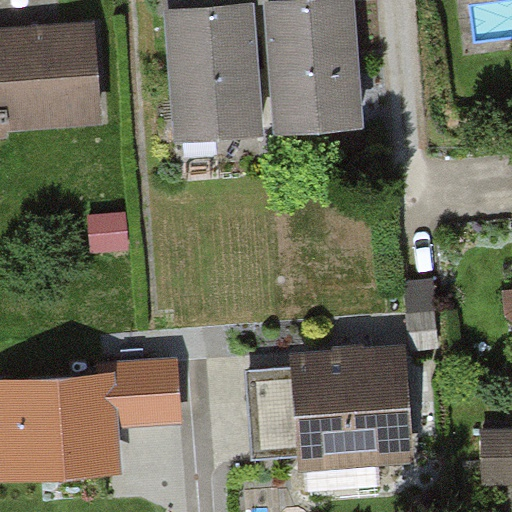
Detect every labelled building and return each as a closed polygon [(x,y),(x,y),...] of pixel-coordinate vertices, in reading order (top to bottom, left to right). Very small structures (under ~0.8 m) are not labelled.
[(217,0),(158,0),(159,14),(171,13),(179,116),(207,114),(216,121),(217,133),(260,129),(250,3),(218,6),(217,0)] [(286,0),(271,1),(281,128),(325,124),(324,112),(332,104),(359,101),(350,0),(286,0)] [(0,122),(99,115),(93,29),(0,35),(0,122)] [(399,354),(299,362),(300,366),(249,370),(255,456),(307,452),(309,456),(406,449),(399,354)] [(106,376),(15,383),(19,429),(0,430),(0,431),(3,475),(113,467),(110,423),(178,418),(174,361),(105,366),(106,376)] [(511,423),(481,424),(482,474),(511,473),(511,423)]
